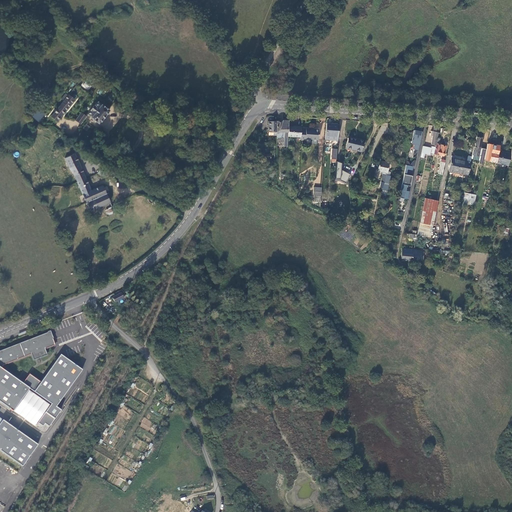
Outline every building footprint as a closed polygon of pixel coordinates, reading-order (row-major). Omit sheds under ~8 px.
[(87,91),(91,87),(86,81),(82,85),(87,91)] [(68,94),(50,116),(56,121),(74,99),(68,94)] [(96,105),(95,105),(90,110),(91,110),(88,115),(90,116),(90,117),(98,124),(109,111),(101,104),(100,104),(98,103),(96,105)] [(29,114),(37,120),(44,113),(38,105),(29,114)] [(81,112),(75,121),(82,125),(87,115),(81,112)] [(284,147),(287,147),(287,137),(288,127),(289,121),(282,121),(282,122),(277,122),(276,137),(276,139),(284,139),(284,147)] [(268,137),(276,137),(277,122),(268,122),(268,137)] [(336,124),(326,123),(325,140),(336,140),(336,124)] [(419,126),(414,125),(411,142),(414,143),(413,148),(418,149),(421,132),(418,131),(419,126)] [(439,126),(435,126),(434,131),(431,131),(430,136),(432,136),(431,144),(434,144),(433,147),(431,146),(431,148),(430,153),(434,154),(437,138),(439,126)] [(301,127),(297,127),(297,128),(288,127),(287,137),(300,138),(301,129),(301,127)] [(300,138),(300,139),(305,140),(305,137),(318,138),(318,129),(305,128),(305,129),(301,129),(300,138)] [(474,147),(473,147),(471,159),(483,161),(485,150),(479,149),(482,133),(479,133),(479,131),(478,131),(474,147)] [(501,136),(495,134),(492,133),(490,142),(499,144),(501,136)] [(348,137),(346,148),(361,151),(363,140),(348,137)] [(439,139),(437,138),(434,154),(443,155),(445,145),(439,144),(439,139)] [(431,148),(422,146),(420,156),(424,157),(425,154),(429,155),(430,153),(431,148)] [(490,159),(496,160),(498,151),(498,150),(492,149),(490,159)] [(508,166),(509,159),(511,152),(506,151),(506,153),(498,151),(496,160),(495,163),(508,166)] [(73,155),(63,159),(68,169),(72,174),(89,211),(109,202),(102,186),(90,191),(73,155)] [(455,172),(458,158),(452,157),(449,171),(455,172)] [(470,161),(458,158),(455,172),(467,175),(470,161)] [(350,174),(341,170),(341,163),(337,161),(336,180),(340,180),(346,183),(350,174)] [(377,171),(386,173),(388,163),(379,162),(377,171)] [(405,168),(399,197),(408,199),(409,192),(407,191),(407,190),(406,190),(407,185),(410,185),(412,175),(406,174),(408,169),(405,168)] [(381,195),(387,197),(391,176),(386,175),(385,183),(381,182),(380,187),(382,188),(381,195)] [(469,203),(473,204),(475,195),(464,193),(463,202),(467,203),(468,200),(470,201),(469,203)] [(419,223),(431,226),(437,202),(424,199),(419,223)] [(402,250),(401,259),(412,260),(413,251),(402,250)] [(111,299),(114,303),(115,303),(122,298),(120,294),(111,299)] [(0,401),(42,430),(44,431),(47,429),(60,409),(56,406),(82,370),(60,354),(40,381),(29,375),(23,383),(1,368),(4,363),(31,353),(34,360),(47,353),(45,348),(55,344),(53,337),(50,331),(47,333),(0,350),(0,401)] [(140,425),(146,430),(152,423),(145,418),(140,425)] [(38,445),(3,420),(0,423),(0,450),(23,467),(38,445)]
